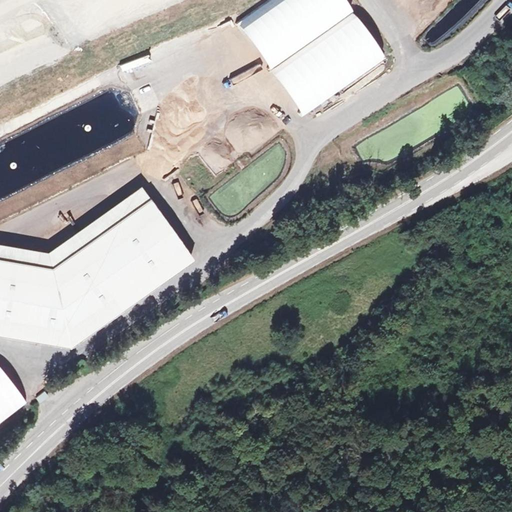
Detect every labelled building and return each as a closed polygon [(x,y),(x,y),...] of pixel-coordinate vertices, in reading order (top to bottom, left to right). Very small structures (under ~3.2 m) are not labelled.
[(318,111),(387,70),(347,3),(340,7),(342,10),(333,15),(341,29),(330,35),(334,42),(324,47),(325,48),(304,59),(316,80),(313,82),(318,90),(308,95),(318,111)] [(149,84),(134,88),(138,101),(153,97),(149,84)] [(183,133),(195,126),(190,117),(202,110),(189,89),(153,110),(166,133),(179,126),(183,133)] [(9,139),(10,152),(25,151),(24,138),(9,139)] [(174,193),(179,189),(168,177),(164,181),(174,193)] [(190,257),(146,196),(48,266),(0,257),(0,334),(66,345),(190,257)] [(0,367),(0,424),(28,404),(0,367)] [(42,389),(33,396),(38,402),(47,395),(42,389)]
